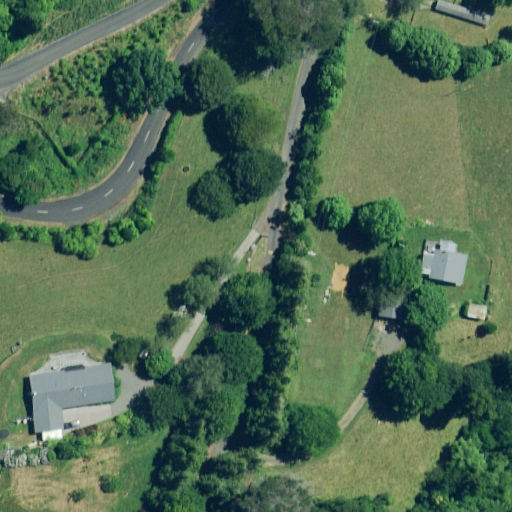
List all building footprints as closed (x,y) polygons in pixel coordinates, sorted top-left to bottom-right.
[(491,16),(441,0),(439,0),(437,9),(488,25),(491,16)] [(437,251),(437,254),(422,251),(417,276),(460,284),(465,256),(437,251)] [(400,306),(379,304),(378,317),(400,318),(400,306)] [(483,307),(466,305),(464,317),(481,319),(483,307)] [(116,401),(111,365),(29,375),(36,432),(43,431),(44,440),(65,438),(61,407),(116,401)]
